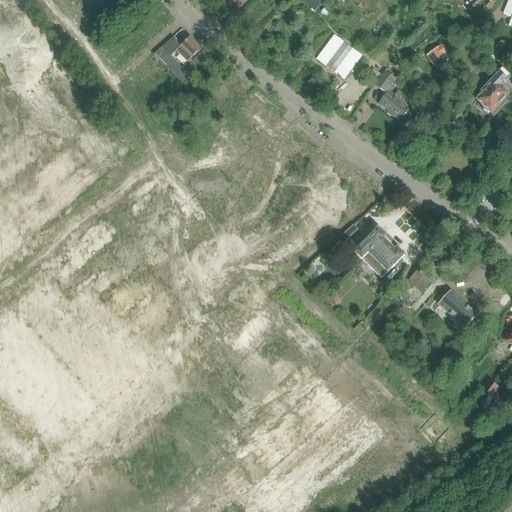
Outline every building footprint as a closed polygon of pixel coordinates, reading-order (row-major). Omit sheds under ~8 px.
[(99,25),(0,43),(0,121),(113,100),(99,25)] [(334,35),(317,59),(326,67),(344,43),(334,35)] [(192,58),(201,49),(190,37),(176,51),(180,55),(182,54),(188,60),(191,57),(192,58)] [(448,50),(443,43),(427,55),(436,68),(448,59),(444,53),(448,50)] [(191,67),(185,72),(162,47),(154,54),(181,83),(199,66),(194,61),(189,65),(191,67)] [(337,60),(333,65),(338,68),(334,73),(344,80),(362,56),(352,49),(341,63),(337,60)] [(194,61),(199,66),(209,57),(203,51),(194,61)] [(504,84),(511,76),(503,68),(492,79),(489,79),(490,82),(477,95),(479,98),(477,100),(483,106),(484,107),(483,109),(487,113),(489,112),(490,113),(491,113),(494,116),(511,97),(508,94),(511,91),(504,84)] [(385,70),(374,85),(380,89),(386,81),(393,85),(397,79),(385,70)] [(449,89),(440,98),(447,104),(456,95),(449,89)] [(388,91),(379,103),(394,114),(393,116),(400,121),(413,103),(398,91),(394,96),(388,91)] [(137,123),(0,147),(0,426),(15,511),(245,511),(276,506),(226,236),(137,123)] [(353,225),(333,243),(337,248),(357,230),(353,225)] [(362,259),(387,234),(386,235),(378,227),(354,251),(362,259)] [(399,247),(387,234),(362,259),(381,278),(382,278),(405,255),(398,248),(399,247)] [(407,282),(412,287),(414,285),(424,294),(432,286),(416,272),(407,282)] [(307,274),(303,278),(308,284),(312,280),(307,274)] [(337,290),(325,295),(330,307),(342,302),(337,290)] [(451,291),(439,304),(465,328),(477,315),(451,291)] [(502,338),(511,345),(511,333),(510,336),(506,333),(502,338)] [(482,390),(487,393),(488,393),(494,384),(489,381),(482,390)] [(499,388),(494,384),(488,393),(493,397),(499,388)] [(493,397),(488,393),(487,393),(470,417),(478,423),(495,399),(493,397)]
